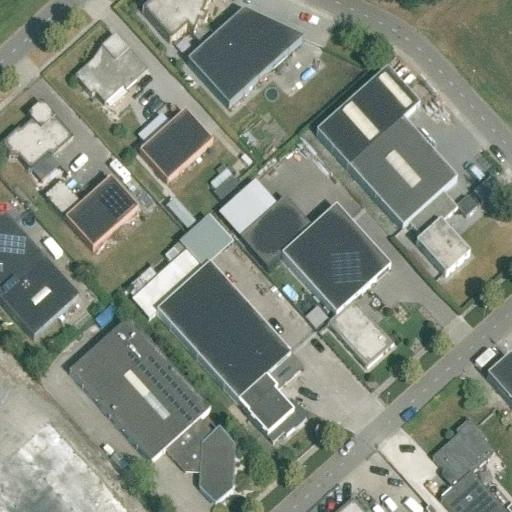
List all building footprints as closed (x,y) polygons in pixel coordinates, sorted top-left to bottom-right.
[(214,41),(203,30),(207,21),(202,19),(210,1),(207,0),(158,0),(141,15),(170,47),(186,33),(203,52),(186,66),(227,112),(303,44),(243,15),(214,41)] [(147,74),(115,39),(101,52),(105,57),(94,67),(92,65),(74,81),(91,99),(94,97),(104,108),(122,91),(125,94),(147,74)] [(469,259),(440,227),(457,212),(443,197),(456,184),(403,125),(419,110),(386,74),(315,137),(402,233),(408,228),(421,242),(415,248),(445,281),(469,259)] [(73,141),(41,106),(26,118),(31,124),(20,134),(18,131),(0,147),(8,157),(8,161),(18,162),(30,175),(48,158),(51,161),(73,141)] [(166,187),(212,147),(184,116),(139,157),(166,187)] [(223,172),(205,188),(219,206),(238,190),(223,172)] [(490,180),(472,196),(480,205),(498,189),(490,180)] [(138,213),(110,183),(81,209),(60,185),(44,200),(92,254),(138,213)] [(467,201),(456,210),(465,221),(476,211),(467,201)] [(194,226),(174,203),(166,210),(186,233),(194,226)] [(284,203),(239,245),(265,274),(281,261),(335,320),(326,328),(366,372),(393,349),(353,304),(390,272),(335,212),(311,233),(284,203)] [(0,225),(0,307),(0,308),(32,343),(78,303),(46,267),(5,221),(0,225)] [(178,248),(170,256),(177,264),(186,257),(178,248)] [(155,317),(202,275),(186,257),(177,264),(132,305),(148,324),(155,317)] [(276,394),(266,383),(291,360),(209,269),(155,317),(237,409),(238,408),(247,418),(247,419),(267,441),(278,431),(286,440),(302,426),(302,425),(303,423),(303,422),(303,421),(303,419),(303,417),(302,417),(290,404),(285,409),(274,396),(276,394)] [(229,445),(223,439),(213,439),(210,436),(211,436),(199,423),(210,414),(128,323),(69,377),(150,468),(165,454),(184,476),(189,472),(189,470),(200,471),(200,485),(199,485),(199,492),(204,498),(204,497),(209,504),(220,504),(226,498),(226,499),(232,494),(234,451),(229,445)] [(266,383),(276,394),(300,371),(291,360),(266,383)] [(511,364),(509,361),(486,382),(511,411),(511,364)] [(42,419),(0,456),(0,511),(123,511),(124,511),(42,419)] [(486,443),(469,424),(455,436),(458,439),(432,463),(456,490),(440,504),(446,511),(501,511),(471,478),(494,457),(483,445),(486,443)] [(360,511),(352,503),(342,511),(360,511)]
